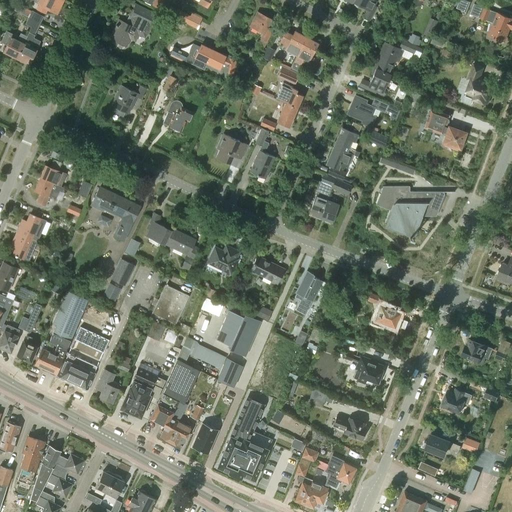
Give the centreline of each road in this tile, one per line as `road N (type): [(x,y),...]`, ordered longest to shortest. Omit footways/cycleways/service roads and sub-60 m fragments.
road 1 (residential): [(281,222),(361,39),(286,0)]
road 2 (residential): [(281,222),(38,119)]
road 3 (residential): [(361,511),(451,296)]
road 4 (residential): [(451,296),(281,222)]
road 5 (residential): [(451,296),(511,139)]
road 6 (primary): [(246,511),(105,437)]
road 7 (residential): [(38,119),(96,0)]
road 8 (primary): [(105,437),(0,377)]
